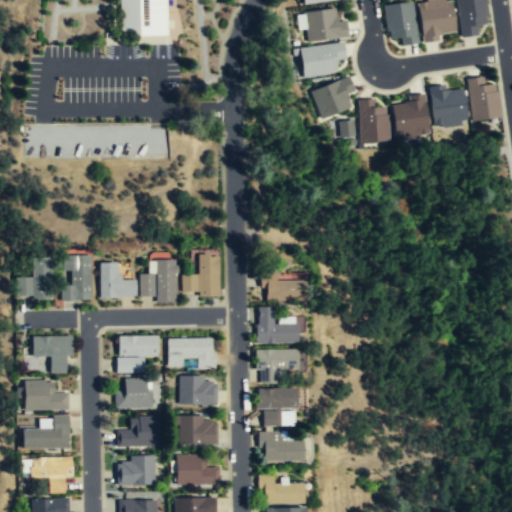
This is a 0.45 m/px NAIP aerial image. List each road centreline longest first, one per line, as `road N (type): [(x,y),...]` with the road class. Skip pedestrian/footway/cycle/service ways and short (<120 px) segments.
road 1 (residential): [(254,0),(232,78),(240,511)]
road 2 (residential): [(236,315),(27,320)]
road 3 (residential): [(89,318),(91,511)]
road 4 (residential): [(505,52),(381,66),(368,0)]
